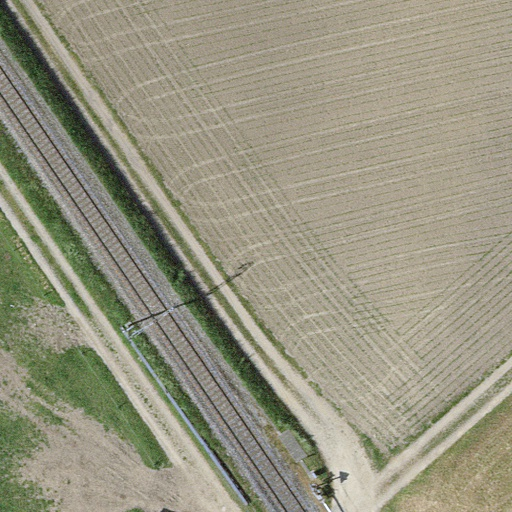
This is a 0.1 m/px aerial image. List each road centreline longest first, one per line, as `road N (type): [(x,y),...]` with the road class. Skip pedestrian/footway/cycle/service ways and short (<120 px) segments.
road 1 (track): [(511,370),(356,505),(16,0)]
road 2 (track): [(233,511),(0,186)]
